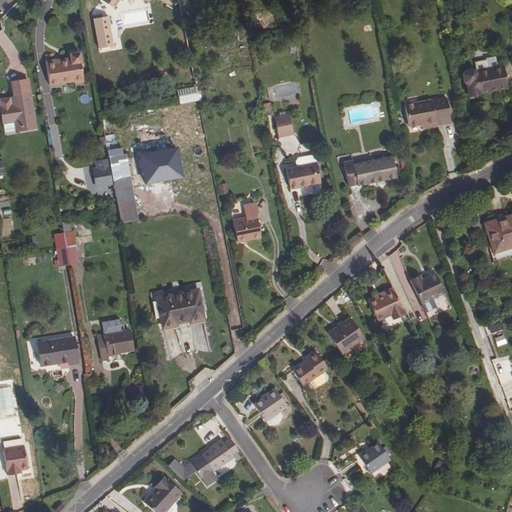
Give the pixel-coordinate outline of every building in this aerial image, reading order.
[(70,54),(71,60),(57,63),(56,60),(46,62),(50,86),(75,82),(75,84),(85,82),(81,63),(82,62),(80,52),(70,54)] [(475,64),(477,72),(496,68),(494,59),(486,60),(487,61),(475,64)] [(507,87),(504,67),(477,72),(476,72),(473,70),(464,72),(462,75),(464,83),(467,86),(469,98),(480,96),(480,94),(498,90),(498,89),(507,87)] [(36,128),(28,78),(10,81),(13,98),(14,105),(11,105),(1,107),(3,123),(15,121),(17,131),(36,128)] [(177,90),(180,104),(200,101),(198,86),(177,90)] [(421,124),(426,123),(427,127),(437,126),(437,125),(453,122),(448,99),(432,103),(432,100),(404,106),(408,127),(421,124)] [(290,115),(274,118),(278,136),(293,133),(290,115)] [(104,132),(109,157),(115,156),(110,132),(116,132),(113,117),(102,119),(104,132)] [(5,133),(17,131),(15,121),(3,123),(5,133)] [(117,203),(134,200),(126,154),(115,156),(109,157),(117,203)] [(167,155),(145,158),(146,166),(142,167),(146,184),(171,179),(167,155)] [(357,186),(397,178),(392,156),(389,156),(354,164),(353,160),(343,162),(348,187),(357,185),(357,186)] [(297,167),(317,163),(315,157),(298,161),(296,163),(297,167)] [(108,159),(95,162),(96,168),(94,168),(97,187),(113,185),(108,159)] [(286,169),(290,189),(321,183),(317,163),(297,167),(286,169)] [(121,223),(138,220),(134,200),(117,203),(117,205),(121,223)] [(261,237),(255,204),(231,209),(237,238),(248,236),(248,240),(261,237)] [(511,215),(484,223),(493,253),(511,247),(511,215)] [(63,234),(71,232),(69,221),(62,223),(63,234)] [(66,248),(75,247),(73,232),(63,234),(66,248)] [(54,235),(56,250),(66,248),(63,234),(54,235)] [(75,247),(66,248),(68,265),(78,263),(75,247)] [(68,265),(66,248),(56,250),(59,266),(68,265)] [(444,293),(435,274),(422,280),(420,278),(411,282),(426,313),(426,312),(428,313),(431,311),(432,309),(438,307),(439,303),(436,296),(444,293)] [(374,296),(375,298),(368,302),(377,320),(390,314),(393,319),(404,313),(392,288),(374,296)] [(202,320),(197,291),(158,299),(163,327),(175,325),(175,323),(190,320),(190,322),(202,320)] [(350,318),(327,333),(341,354),(364,339),(350,318)] [(487,335),(501,331),(499,321),(484,324),(487,335)] [(97,336),(102,361),(108,360),(107,355),(134,350),(130,330),(97,336)] [(495,337),(497,346),(506,344),(504,335),(495,337)] [(78,363),(74,337),(37,343),(41,366),(69,362),(70,365),(78,363)] [(305,359),(307,361),(292,371),(303,386),(328,369),(316,352),(305,359)] [(262,369),(270,364),(265,358),(258,362),(262,369)] [(10,386),(0,387),(0,414),(14,412),(10,386)] [(280,413),(287,407),(274,388),(261,398),(262,399),(253,404),(266,422),(269,425),(276,425),(279,423),(282,416),(280,413)] [(224,443),(222,440),(217,443),(218,444),(202,455),(202,456),(191,464),(201,478),(202,478),(207,486),(217,480),(211,472),(213,471),(234,457),(232,455),(238,450),(230,438),(224,443)] [(3,449),(7,475),(19,473),(19,471),(21,470),(28,469),(24,445),(22,445),(21,439),(3,442),(4,449),(3,449)] [(370,473),(390,460),(378,443),(370,448),(371,450),(360,458),(370,473)] [(371,450),(370,448),(359,456),(360,458),(371,450)] [(154,487),(156,489),(166,479),(163,476),(154,487)] [(144,503),(153,511),(163,511),(181,493),(166,479),(144,503)]
